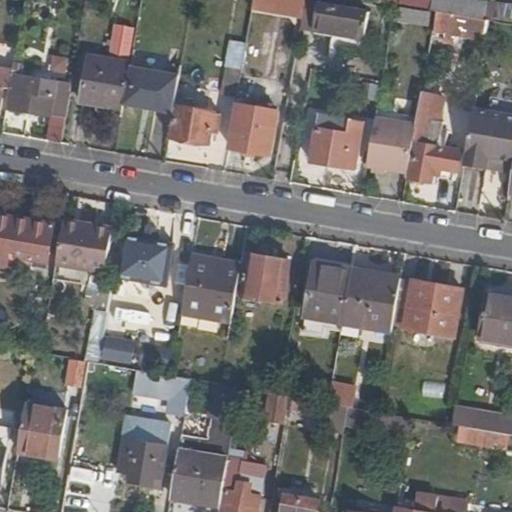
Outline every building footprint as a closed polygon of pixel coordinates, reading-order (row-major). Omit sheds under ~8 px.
[(317,0),(305,0),(304,5),(300,28),(363,38),(368,12),(317,3),(317,0)] [(430,0),(429,9),(435,10),(484,19),(487,3),(466,0),(430,0)] [(511,6),(494,4),(491,20),(511,23),(511,6)] [(430,14),(399,8),(396,24),(427,29),(430,14)] [(486,38),(489,20),(484,19),(435,10),(432,28),(486,38)] [(117,23),(111,51),(133,56),(138,27),(117,23)] [(131,65),(180,74),(183,59),(134,51),(131,63),(131,65)] [(131,65),(131,63),(88,56),(80,101),(123,110),(125,103),(131,65)] [(66,117),(70,93),(60,91),(59,97),(33,92),(34,78),(23,76),(24,66),(15,65),(13,75),(15,75),(9,108),(51,115),(51,114),(66,117)] [(131,65),(125,103),(174,111),(180,74),(131,65)] [(10,88),(13,70),(5,68),(2,87),(10,88)] [(236,95),(239,73),(227,71),(223,93),(236,95)] [(433,95),(421,92),(416,124),(408,172),(407,178),(432,182),(434,167),(458,171),(461,150),(437,146),(441,121),(429,118),(433,95)] [(278,111),(238,104),(231,147),(270,153),(278,111)] [(219,127),(222,114),(177,106),(172,137),(211,143),(214,127),(219,127)] [(511,113),(474,107),(465,160),(488,165),(490,156),(511,159),(511,113)] [(356,170),(365,123),(320,115),(311,162),(356,170)] [(67,140),(71,121),(52,117),(48,137),(67,140)] [(416,124),(376,117),(368,165),(408,172),(416,124)] [(168,153),(217,163),(220,148),(171,137),(168,153)] [(511,159),(490,156),(488,165),(511,168),(511,159)] [(50,247),(54,226),(0,216),(0,252),(8,254),(8,258),(9,259),(7,267),(31,272),(36,245),(50,247)] [(59,267),(106,274),(110,250),(113,230),(67,222),(59,267)] [(174,246),(125,237),(117,278),(166,287),(174,246)] [(291,262),(248,254),(240,295),(284,303),(291,262)] [(235,303),(241,266),(193,257),(187,290),(183,314),(232,323),(235,303)] [(344,319),(353,271),(316,265),(308,308),(307,315),(343,321),(344,319)] [(57,279),(103,288),(106,274),(59,267),(57,279)] [(393,326),(398,299),(397,299),(400,280),(363,273),(353,271),(344,319),(393,329),(393,326)] [(413,282),(401,280),(401,281),(398,299),(393,326),(405,328),(410,303),(413,282)] [(440,287),(413,282),(410,303),(405,328),(416,330),(455,336),(463,290),(440,287)] [(511,299),(489,295),(481,339),(503,343),(511,344),(511,299)] [(100,364),(102,353),(103,350),(109,313),(97,310),(88,362),(89,362),(100,364)] [(305,327),(341,333),(343,323),(343,321),(307,315),(305,327)] [(100,364),(107,365),(110,355),(102,353),(100,364)] [(87,362),(74,359),(69,384),(83,386),(87,362)] [(170,391),(173,376),(171,376),(152,373),(138,370),(136,385),(170,391)] [(186,411),(192,379),(173,376),(170,391),(167,406),(186,411)] [(236,417),(240,388),(223,385),(218,414),(236,417)] [(349,407),(361,409),(363,396),(331,391),(329,404),(340,406),(349,407)] [(265,420),(285,423),(288,407),(290,397),(280,395),(270,393),(265,420)] [(290,397),(288,407),(312,412),(347,418),(349,407),(340,406),(329,404),(298,398),(290,397)] [(68,410),(27,402),(20,447),(19,449),(60,457),(66,422),(68,410)] [(472,429),(475,412),(464,409),(461,409),(458,426),(460,427),(472,429)] [(509,436),(511,435),(511,418),(475,412),(472,429),(483,431),(492,433),(509,436)] [(381,415),(368,413),(366,423),(380,426),(381,415)] [(134,431),(128,429),(126,441),(121,471),(133,473),(131,482),(155,486),(156,478),(162,478),(170,438),(173,426),(143,422),(141,432),(139,441),(132,440),(134,431)] [(231,445),(234,427),(215,425),(213,443),(231,445)] [(483,431),(472,429),(460,427),(458,442),(481,446),(483,431)] [(141,432),(134,431),(132,440),(139,441),(141,432)] [(507,451),(509,436),(492,433),(483,431),(481,446),(507,451)] [(0,483),(2,484),(9,450),(0,448),(0,483)] [(171,496),(221,506),(223,490),(229,459),(179,450),(174,480),(171,496)] [(243,462),(229,459),(223,490),(225,491),(221,511),(257,511),(260,497),(249,495),(250,484),(238,482),(236,493),(231,491),(234,474),(241,475),(243,462)] [(245,460),(243,473),(267,477),(269,464),(245,460)] [(317,511),(320,501),(287,495),(283,511),(317,511)] [(394,511),(395,505),(388,503),(386,511),(394,511)]
